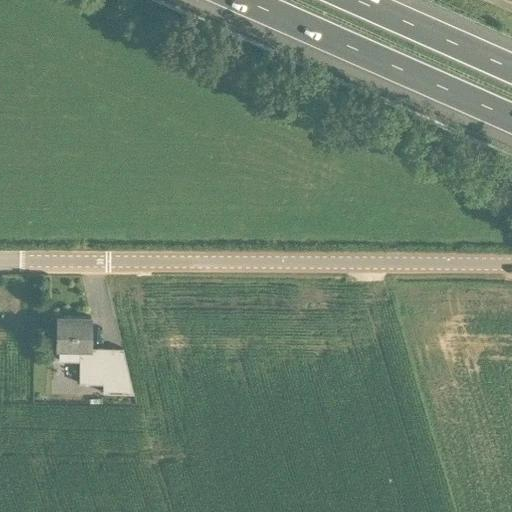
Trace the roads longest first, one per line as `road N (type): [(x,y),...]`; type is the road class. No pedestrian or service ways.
road 1 (tertiary): [(511,266),(0,261)]
road 2 (motorway): [(233,0),(511,122)]
road 3 (motorway): [(511,67),(357,0)]
